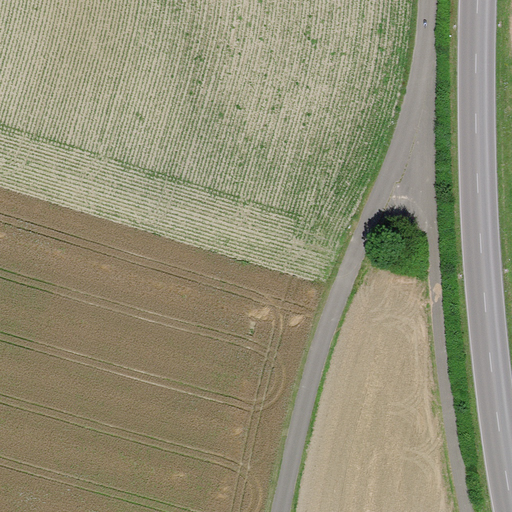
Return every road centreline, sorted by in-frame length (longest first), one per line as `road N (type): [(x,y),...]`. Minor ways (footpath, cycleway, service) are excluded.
road 1 (track): [(427,0),(419,97),(321,346),(282,511)]
road 2 (secondary): [(480,0),(478,149),(490,360),(511,500)]
road 3 (track): [(419,97),(443,353),(468,511)]
